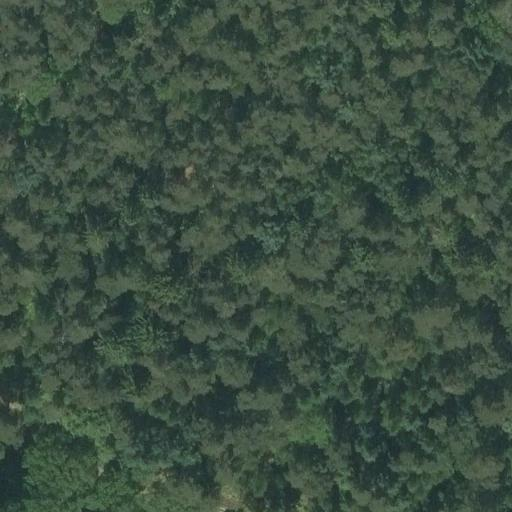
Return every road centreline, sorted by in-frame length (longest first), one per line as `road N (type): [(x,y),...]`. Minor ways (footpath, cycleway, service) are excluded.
road 1 (track): [(212,511),(97,473),(15,417),(0,396)]
road 2 (track): [(112,0),(0,92)]
